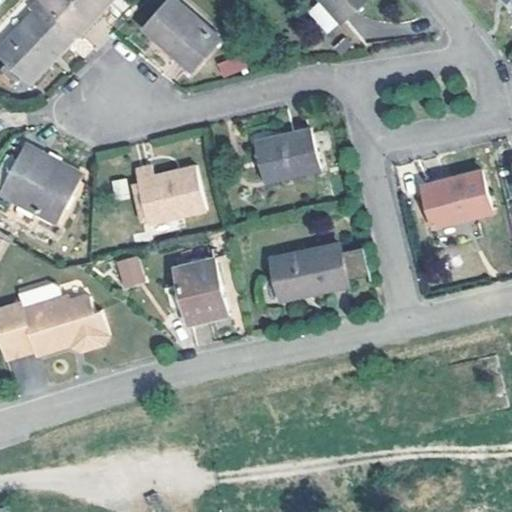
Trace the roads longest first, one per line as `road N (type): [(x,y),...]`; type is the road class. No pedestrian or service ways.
road 1 (residential): [(0,430),(160,380),(409,329)]
road 2 (residential): [(359,79),(134,117),(100,97)]
road 3 (residential): [(409,329),(375,142)]
road 4 (residential): [(375,142),(489,119),(478,52)]
road 5 (residential): [(478,52),(359,79)]
